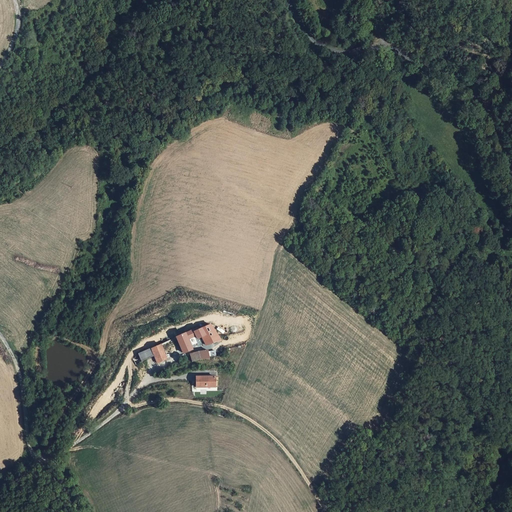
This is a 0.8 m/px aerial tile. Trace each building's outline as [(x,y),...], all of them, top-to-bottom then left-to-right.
[(221,340),(212,325),(204,327),(195,332),(196,333),(197,335),(198,339),(200,341),(201,342),(203,344),(221,340)] [(186,336),(195,332),(195,329),(177,337),(182,352),(191,349),(186,336)] [(170,340),(161,344),(164,351),(173,348),(170,340)] [(154,355),(157,363),(168,359),(164,351),(161,344),(154,347),(152,348),(154,355)] [(152,348),(149,349),(139,353),(142,361),(154,355),(152,348)] [(213,358),(216,356),(214,350),(209,351),(208,350),(199,350),(190,353),(191,356),(193,361),(202,359),(211,358),(213,358)] [(216,374),(198,376),(199,386),(218,384),(216,374)] [(110,428),(92,439),(97,447),(115,436),(110,428)]
